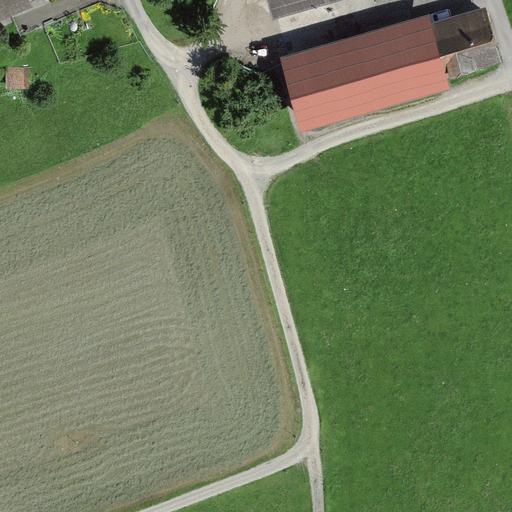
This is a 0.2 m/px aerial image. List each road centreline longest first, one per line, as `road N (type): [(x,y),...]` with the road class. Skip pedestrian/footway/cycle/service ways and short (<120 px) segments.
road 1 (residential): [(511,83),(294,157),(235,162),(132,0)]
road 2 (track): [(159,511),(280,465),(300,450),(310,428),(254,198),(235,162)]
